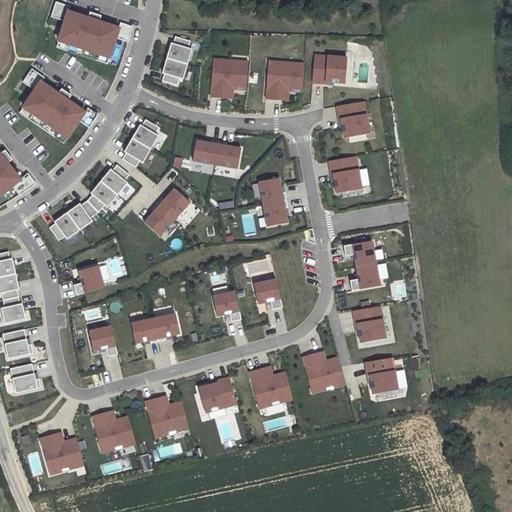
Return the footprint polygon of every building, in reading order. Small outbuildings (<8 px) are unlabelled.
[(64,22),(58,42),(109,58),(115,38),(128,43),(132,27),(120,23),(118,29),(98,23),(100,17),(89,13),(87,19),(68,13),(69,7),(55,3),(50,18),(64,22)] [(187,65),(191,50),(188,49),(190,42),(175,37),(173,44),(171,43),(166,59),(187,65)] [(55,48),(107,65),(109,58),(58,42),(58,41),(55,48)] [(314,56),(312,83),(325,84),(325,82),(333,83),(345,84),(347,58),(314,56)] [(187,65),(166,59),(162,74),(164,74),(162,81),(177,86),(179,79),(182,80),(187,65)] [(233,89),(246,90),(248,66),(231,65),(231,61),(213,60),(210,98),(226,99),(227,89),(233,89)] [(301,92),(303,68),(286,67),(287,63),(268,62),(265,100),(282,101),(282,91),(301,92)] [(35,91),(23,108),(67,138),(79,121),(89,129),(98,115),(87,108),(84,113),(67,101),(71,96),(61,90),(57,95),(41,83),(44,78),(32,70),(23,83),(35,91)] [(369,134),(363,102),(336,106),(338,119),(340,119),(344,138),(369,134)] [(67,138),(23,108),(19,113),(63,144),(67,138)] [(140,125),(132,139),(150,150),(158,136),(155,135),(159,128),(145,120),(141,126),(140,125)] [(142,164),(150,150),(132,139),(124,153),(126,154),(122,160),(135,168),(139,162),(142,164)] [(215,165),(219,142),(211,141),(211,144),(204,143),(196,141),(192,161),(215,165)] [(226,143),(219,142),(215,165),(237,169),(241,149),(232,148),(226,146),(226,143)] [(0,196),(12,187),(19,196),(36,184),(27,174),(19,180),(7,164),(12,160),(4,151),(0,154),(0,196)] [(356,156),(328,161),(331,174),(333,174),(334,182),(336,193),(362,189),(356,156)] [(129,175),(116,165),(112,171),(110,170),(100,182),(117,196),(127,184),(124,181),(129,175)] [(259,182),(263,204),(286,200),(285,193),(282,194),(280,187),(279,179),(259,182)] [(107,208),(117,196),(100,182),(90,194),(92,196),(87,201),(98,213),(104,206),(107,208)] [(157,204),(174,220),(189,203),(174,189),(169,195),(164,200),(162,198),(157,204)] [(287,208),(286,200),(263,204),(267,227),(287,223),(285,215),(284,209),(287,208)] [(90,219),(98,213),(87,201),(81,206),(79,204),(67,213),(79,231),(92,222),(90,219)] [(174,220),(157,204),(152,210),(154,212),(149,217),(144,223),(159,237),(174,220)] [(79,231),(67,213),(54,222),(55,224),(49,229),(58,241),(64,237),(66,240),(79,231)] [(356,267),(376,264),(372,241),(344,246),(345,257),(351,256),(354,255),(355,260),(356,267)] [(8,252),(0,254),(0,277),(15,275),(12,259),(10,260),(8,252)] [(376,264),(356,267),(357,274),(358,279),(355,280),(350,281),(352,291),(380,286),(376,264)] [(73,286),(76,296),(104,288),(98,266),(78,272),(80,279),(82,284),(79,284),(73,286)] [(19,290),(15,275),(0,277),(0,294),(1,294),(3,301),(18,298),(17,291),(19,290)] [(276,280),(254,285),(258,304),(270,301),(270,304),(272,310),(282,307),(276,280)] [(235,292),(212,297),(217,316),(224,315),(229,314),(230,317),(231,322),(241,320),(235,292)] [(20,305),(18,298),(3,301),(5,308),(1,309),(4,325),(25,320),(22,304),(20,305)] [(380,306),(353,311),(355,324),(357,324),(358,332),(360,343),(386,339),(380,306)] [(153,319),(158,342),(166,340),(165,337),(172,336),(180,334),(175,314),(153,319)] [(151,344),(158,342),(153,319),(131,324),(135,344),(143,342),(150,341),(151,344)] [(111,327),(89,332),(93,352),(100,350),(105,349),(106,352),(107,357),(117,355),(111,327)] [(27,346),(24,330),(2,335),(8,360),(33,354),(31,345),(27,346)] [(318,353),(320,363),(326,361),(323,351),(318,353)] [(318,353),(302,357),(312,394),(330,389),(329,385),(345,381),(338,358),(326,361),(320,363),(318,353)] [(398,390),(392,358),(365,363),(368,376),(369,375),(371,383),(373,395),(398,390)] [(31,365),(10,369),(15,394),(41,389),(39,380),(35,380),(31,365)] [(273,376),(270,366),(264,368),(267,378),(273,376)] [(264,368),(248,373),(259,409),(277,404),(276,400),(292,396),(285,373),(273,376),(267,378),(264,368)] [(209,386),(198,389),(205,414),(237,405),(229,378),(217,382),(217,383),(209,386)] [(160,398),(163,407),(169,406),(166,396),(160,398)] [(188,425),(181,402),(169,406),(163,407),(160,398),(145,402),(155,439),(173,434),(172,430),(188,425)] [(113,411),(107,412),(110,422),(115,421),(113,411)] [(118,445),(135,440),(128,417),(110,422),(107,412),(91,417),(102,454),(119,449),(118,445)] [(58,444),(64,443),(61,433),(56,435),(58,444)] [(58,444),(56,435),(40,439),(50,476),(68,471),(67,467),(83,462),(76,439),(64,443),(58,444)] [(67,467),(68,471),(84,466),(83,462),(67,467)]
